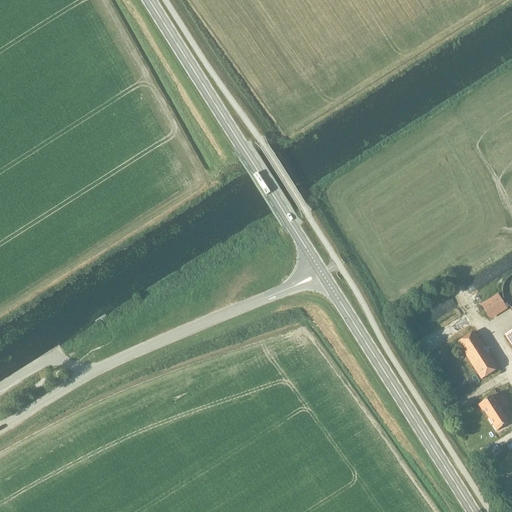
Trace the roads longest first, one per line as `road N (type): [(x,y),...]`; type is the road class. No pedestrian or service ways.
road 1 (unclassified): [(0,428),(109,363),(294,286)]
road 2 (secondary): [(316,265),(148,0)]
road 3 (secondary): [(472,511),(323,277)]
